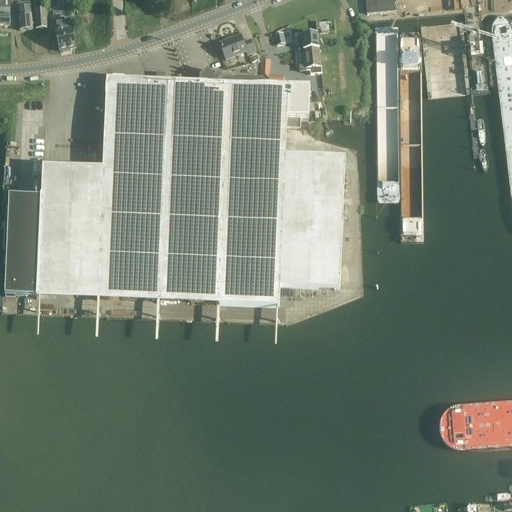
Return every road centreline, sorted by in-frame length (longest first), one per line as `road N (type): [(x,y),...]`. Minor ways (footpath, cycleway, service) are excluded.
road 1 (tertiary): [(120,51),(254,0)]
road 2 (tertiary): [(0,70),(120,51)]
